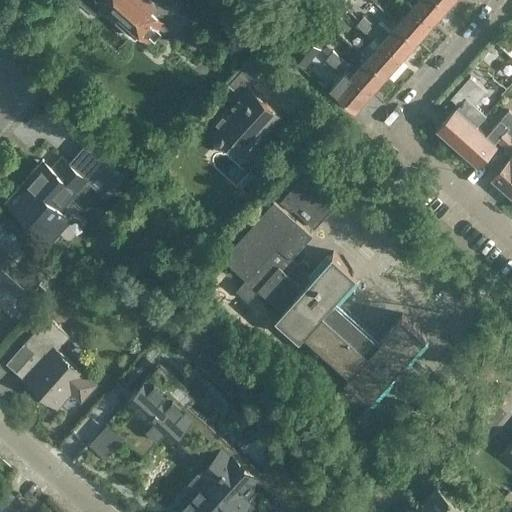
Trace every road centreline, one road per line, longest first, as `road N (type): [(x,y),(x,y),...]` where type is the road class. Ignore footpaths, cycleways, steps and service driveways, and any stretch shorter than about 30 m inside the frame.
road 1 (residential): [(511,233),(393,127),(506,0)]
road 2 (residential): [(97,511),(0,426)]
